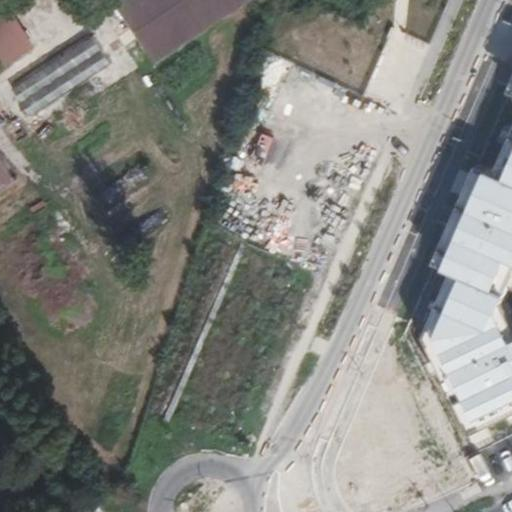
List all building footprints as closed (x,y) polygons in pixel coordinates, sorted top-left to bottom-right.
[(120,0),(118,2),(158,63),(253,0),(120,0)] [(0,18),(0,53),(8,65),(38,45),(15,9),(0,18)] [(31,117),(112,63),(94,35),(13,90),(31,117)] [(269,64),(293,71),(297,58),(273,51),(269,64)] [(303,64),(298,76),(322,85),(327,73),(303,64)] [(511,410),(511,310),(507,302),(511,292),(511,79),(508,89),(511,90),(511,138),(498,171),(480,164),(435,265),(456,275),(435,324),(484,424),(511,410)] [(273,104),(306,115),(314,91),(281,80),(273,104)] [(283,173),(299,123),(271,114),(255,164),(283,173)] [(0,148),(0,191),(19,181),(0,148)] [(441,395),(337,446),(363,498),(467,447),(441,395)] [(36,437),(48,455),(63,445),(54,431),(51,427),(36,437)]
